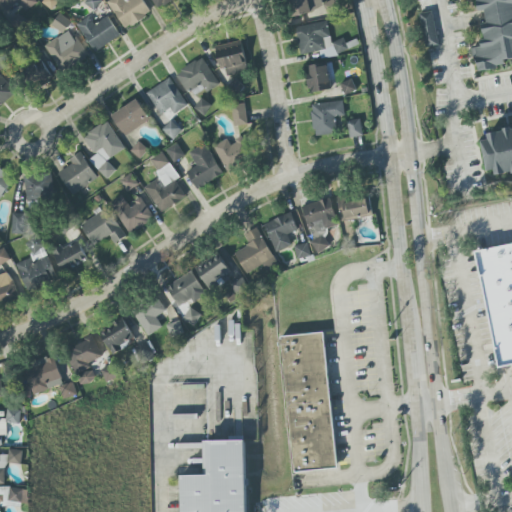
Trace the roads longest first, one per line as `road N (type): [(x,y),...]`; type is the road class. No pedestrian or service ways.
road 1 (residential): [(0,335),(51,320),(289,176),(412,153)]
road 2 (tertiary): [(435,401),(412,153),(386,0)]
road 3 (tertiary): [(364,0),(394,155),(411,341)]
road 4 (residential): [(258,0),(199,23),(47,122)]
road 5 (residential): [(258,0),(289,176)]
